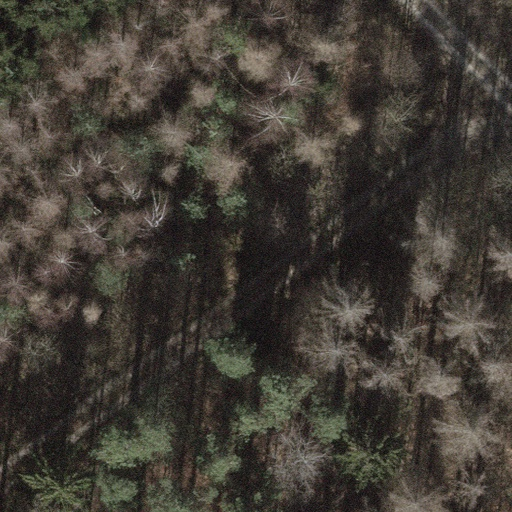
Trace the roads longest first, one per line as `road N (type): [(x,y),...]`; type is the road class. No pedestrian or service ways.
road 1 (track): [(493,76),(228,304),(0,475)]
road 2 (track): [(426,0),(511,95)]
